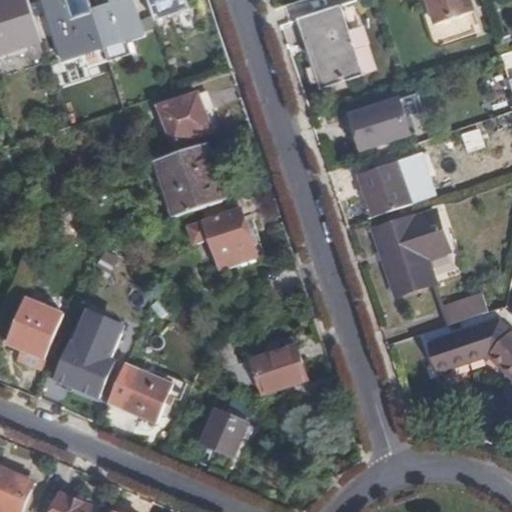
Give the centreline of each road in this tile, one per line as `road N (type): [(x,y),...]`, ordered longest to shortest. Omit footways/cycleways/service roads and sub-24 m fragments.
road 1 (residential): [(395,470),(243,0)]
road 2 (residential): [(240,511),(0,415)]
road 3 (residential): [(511,486),(466,466),(395,470)]
